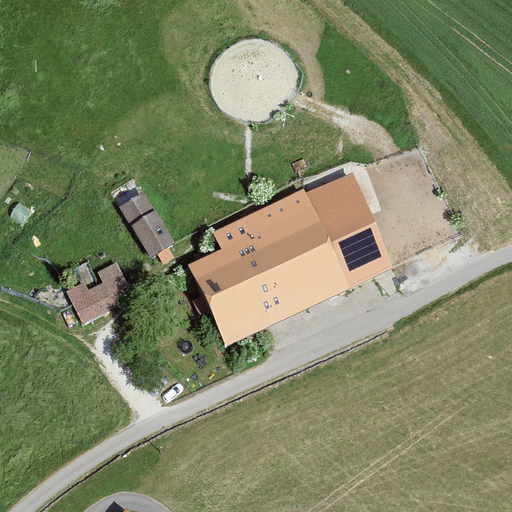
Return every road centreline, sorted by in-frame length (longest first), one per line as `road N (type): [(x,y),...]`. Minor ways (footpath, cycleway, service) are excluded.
road 1 (unclassified): [(20,511),(157,421),(511,253)]
road 2 (track): [(157,421),(128,378),(75,332),(0,303)]
